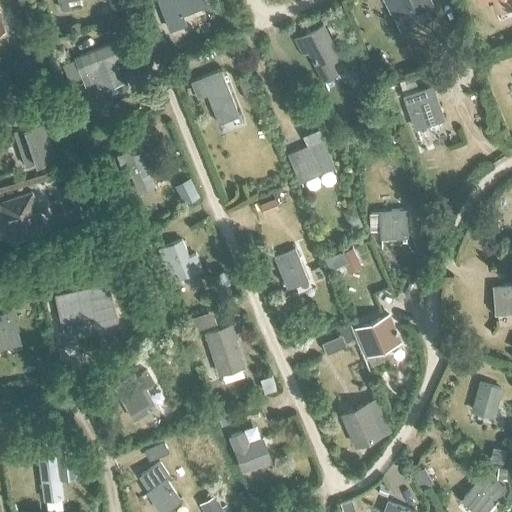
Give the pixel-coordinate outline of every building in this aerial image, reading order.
[(57,0),(60,9),(70,6),(67,0),(57,0)] [(173,0),(180,15),(207,4),(205,0),(173,0)] [(383,0),(391,17),(413,8),(415,13),(433,5),(430,0),(383,0)] [(511,0),(477,0),(478,1),(481,0),(492,0),(495,9),(495,10),(511,4),(511,0)] [(293,38),(302,55),(307,52),(322,80),(338,73),(331,60),(341,56),(323,22),(293,38)] [(81,76),(84,84),(101,78),(105,88),(121,81),(113,60),(121,57),(115,42),(74,57),(75,59),(81,76)] [(75,59),(65,63),(71,79),(81,76),(75,59)] [(376,62),(372,72),(383,76),(387,66),(376,62)] [(193,82),(199,98),(208,94),(218,121),(237,114),(221,72),(193,82)] [(246,75),(238,79),(248,100),(255,96),(246,75)] [(414,77),(399,81),(401,90),(416,85),(414,77)] [(370,81),(359,86),(363,95),(374,90),(370,81)] [(403,95),(415,129),(444,118),(432,84),(403,95)] [(13,129),(25,166),(53,156),(41,120),(13,129)] [(285,153),(293,176),(330,162),(315,129),(300,135),(304,145),(285,153)] [(117,156),(126,177),(130,175),(136,192),(155,184),(139,147),(117,156)] [(190,181),(177,187),(182,199),(196,192),(190,181)] [(0,201),(0,204),(13,241),(45,231),(31,191),(0,201)] [(275,197),(261,203),(264,213),(279,207),(275,197)] [(353,205),(343,210),(349,221),(350,220),(354,228),(362,224),(358,216),(359,216),(353,205)] [(373,211),(373,229),(379,229),(380,236),(407,234),(405,209),(373,211)] [(180,239),(165,245),(178,278),(200,270),(194,254),(187,256),(180,239)] [(353,246),(340,252),(344,260),(348,270),(361,265),(353,246)] [(275,257),(287,287),(306,279),(293,249),(275,257)] [(340,252),(326,259),(329,266),(344,260),(340,252)] [(109,277),(58,289),(64,316),(96,309),(99,322),(121,316),(109,277)] [(511,285),(492,286),(493,309),(511,307),(511,285)] [(192,316),(195,328),(216,322),(212,309),(192,316)] [(0,346),(21,341),(13,310),(1,313),(2,317),(0,317),(0,346)] [(354,327),(365,353),(397,339),(387,314),(354,327)] [(234,336),(241,334),(238,323),(205,333),(219,374),(243,366),(234,336)] [(347,324),(336,328),(339,336),(342,335),(345,343),(354,340),(347,324)] [(133,373),(114,384),(129,410),(134,419),(156,406),(151,397),(145,388),(153,383),(146,371),(135,377),(133,373)] [(272,374),(261,377),(265,391),(276,388),(272,374)] [(471,410),(493,417),(502,386),(479,380),(471,410)] [(340,413),(353,444),(390,428),(383,411),(381,412),(374,397),(340,413)] [(229,412),(219,415),(222,424),(232,421),(229,412)] [(230,436),(242,470),(272,459),(263,437),(245,444),(241,432),(230,436)] [(70,435),(37,439),(39,456),(44,498),(61,496),(59,479),(75,477),(70,435)] [(144,447),(149,459),(168,451),(163,439),(144,447)] [(492,447),(489,460),(502,463),(506,450),(492,447)] [(147,488),(145,489),(161,511),(179,500),(164,479),(167,476),(157,461),(138,474),(147,488)] [(497,479),(506,479),(507,468),(498,467),(497,479)] [(422,469),(411,476),(420,490),(431,483),(422,469)] [(462,497),(478,511),(482,511),(504,489),(485,472),(462,497)] [(379,486),(377,493),(386,496),(388,489),(379,486)] [(415,511),(386,501),(381,511),(415,511)]
